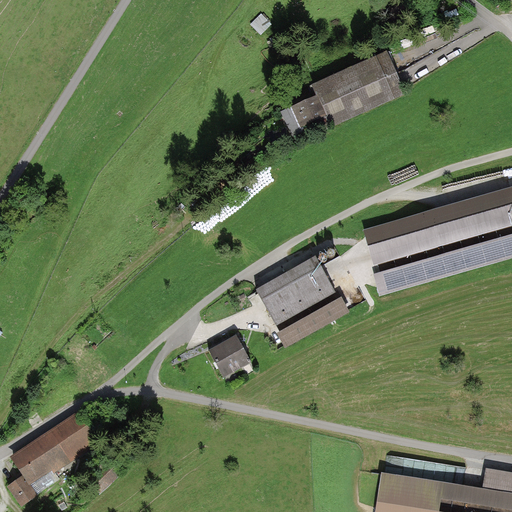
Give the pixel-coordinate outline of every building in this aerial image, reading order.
[(262,36),(274,26),(263,15),(252,25),(262,36)] [(317,98),(281,114),(292,139),(314,129),(312,124),(325,118),(330,129),(406,95),(387,52),(311,86),(317,98)] [(511,187),(364,230),(374,266),(511,226),(511,187)] [(511,258),(511,234),(374,274),(380,296),(511,258)] [(315,256),(256,290),(280,332),(277,334),(285,348),(350,312),(342,298),(340,299),(315,256)] [(223,377),(252,361),(238,336),(229,341),(209,352),(223,377)] [(78,413),(10,460),(22,476),(6,487),(21,510),(39,497),(34,490),(31,486),(62,465),(64,469),(100,444),(78,413)] [(101,492),(120,476),(109,463),(90,479),(101,492)] [(484,494),(382,478),(376,511),(439,511),(441,502),(511,511),(511,477),(487,474),(484,494)]
